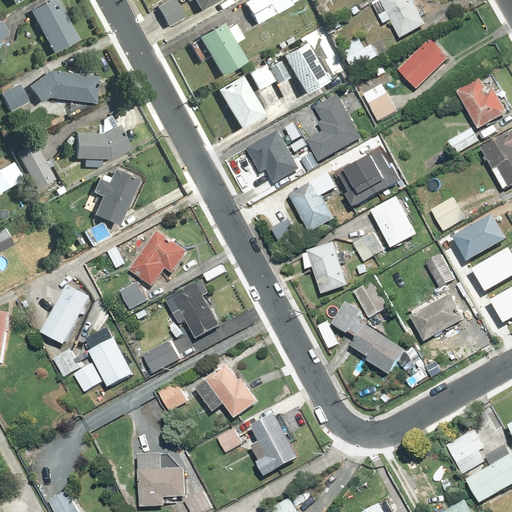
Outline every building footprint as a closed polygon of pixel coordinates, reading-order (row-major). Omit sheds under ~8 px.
[(57,0),(50,0),(30,11),(53,53),(79,39),(57,0)] [(176,0),(168,0),(157,6),(169,28),(186,18),(176,0)] [(182,0),(183,1),(184,0),(186,0),(187,2),(191,0),(194,0),(201,11),(221,0),(182,0)] [(249,0),(244,3),(257,25),(299,0),(249,0)] [(382,0),(376,4),(387,25),(394,21),(404,40),(431,25),(417,1),(418,0),(382,0)] [(0,40),(9,35),(1,20),(0,20),(0,40)] [(224,23),(199,38),(222,77),(247,62),(236,44),(245,38),(236,24),(227,29),(224,23)] [(361,38),(343,48),(356,72),(382,57),(375,45),(368,49),(361,38)] [(453,58),(434,39),(402,71),(421,90),(453,58)] [(307,42),(283,57),(305,94),(329,80),(307,42)] [(280,60),(269,67),(279,84),(290,78),(280,60)] [(265,64),(248,73),(258,90),(275,81),(265,64)] [(48,71),(28,87),(42,104),(48,98),(95,103),(98,76),(48,71)] [(242,75),(217,89),(240,129),(265,114),(242,75)] [(485,78),(461,92),(483,129),(511,112),(511,103),(496,75),(486,81),(485,78)] [(19,84),(1,94),(10,112),(29,101),(19,84)] [(385,85),(366,95),(381,122),(400,112),(385,85)] [(326,132),(310,141),(322,162),(365,137),(341,95),(318,108),(325,121),(321,123),(326,132)] [(103,134),(76,132),(75,160),(84,160),(84,167),(104,167),(104,160),(109,160),(130,149),(118,126),(103,134)] [(481,143),(474,129),(451,142),(458,156),(481,143)] [(282,132),(250,149),(263,174),(270,170),(278,184),(305,169),(298,157),(309,151),(300,134),(287,141),(282,132)] [(511,132),(510,134),(511,135),(485,149),(508,190),(511,188),(511,132)] [(36,147),(18,157),(37,189),(55,179),(36,147)] [(350,193),(357,205),(406,177),(399,165),(395,167),(385,151),(344,174),(354,191),(350,193)] [(108,183),(99,179),(93,192),(102,196),(93,215),(118,227),(139,182),(115,170),(108,183)] [(317,180),(292,194),(316,235),(341,221),(327,197),(343,188),(335,174),(319,183),(317,180)] [(275,188),(269,179),(254,189),(259,198),(275,188)] [(457,197),(434,210),(447,232),(469,220),(457,197)] [(402,198),(376,212),(396,250),(422,235),(402,198)] [(497,219),(460,240),(474,264),(511,243),(497,219)] [(103,222),(83,231),(90,247),(110,238),(103,222)] [(5,229),(0,231),(0,251),(13,244),(5,229)] [(193,254),(161,232),(133,271),(157,288),(171,269),(179,274),(193,254)] [(378,233),(356,245),(367,263),(388,251),(378,233)] [(338,243),(312,252),(327,295),(353,286),(338,243)] [(511,247),(475,268),(489,292),(511,278),(511,247)] [(458,281),(444,256),(430,264),(444,289),(458,281)] [(207,280),(170,300),(184,325),(190,321),(200,340),(224,327),(208,298),(215,294),(207,280)] [(141,282),(123,292),(133,310),(151,300),(141,282)] [(375,282),(357,292),(370,314),(387,304),(375,282)] [(94,297),(71,285),(46,334),(69,346),(94,297)] [(431,312),(417,320),(429,343),(468,322),(450,289),(425,302),(431,312)] [(511,289),(492,301),(506,326),(511,322),(511,289)] [(367,313),(351,303),(337,325),(354,335),(354,334),(363,339),(357,348),(374,359),(373,362),(395,376),(411,351),(369,326),(371,323),(363,319),(367,313)] [(14,313),(0,311),(0,365),(8,367),(14,313)] [(119,338),(95,352),(115,389),(140,375),(119,338)] [(183,360),(172,341),(147,356),(157,374),(183,360)] [(84,369),(73,350),(56,359),(67,379),(84,369)] [(107,382),(95,364),(77,375),(89,394),(107,382)] [(245,382),(233,366),(201,389),(219,414),(230,406),(241,420),(265,403),(248,380),(245,382)] [(180,382),(162,393),(173,413),(191,403),(180,382)] [(283,415),(257,428),(264,443),(257,446),(265,463),(262,464),(269,477),(304,460),(283,415)] [(246,445),(238,429),(220,439),(229,455),(246,445)] [(473,434),(450,446),(465,474),(488,462),(473,434)] [(497,467),(472,481),(487,505),(511,490),(511,446),(511,445),(491,457),(497,467)] [(168,455),(145,455),(145,508),(171,508),(171,498),(192,498),(192,469),(168,469),(168,455)] [(208,511),(216,508),(207,491),(188,502),(193,511),(208,511)] [(299,511),(293,500),(274,509),(275,511),(299,511)] [(474,511),(469,503),(454,511),(474,511)]
